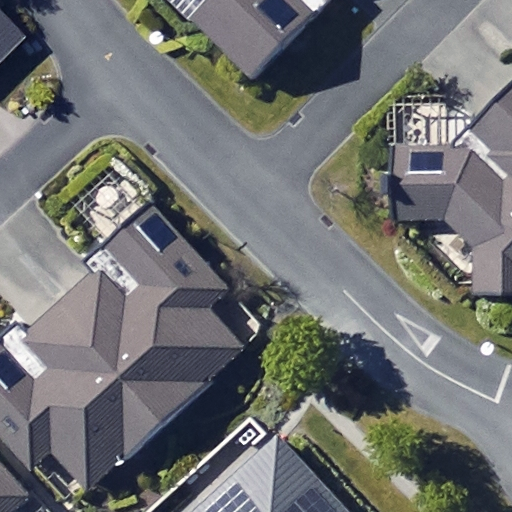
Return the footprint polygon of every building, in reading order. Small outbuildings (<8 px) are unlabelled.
[(176,0),(252,73),(322,0),(176,0)] [(0,39),(13,27),(0,13),(0,39)] [(511,73),(460,124),(438,102),(354,184),(397,227),(421,204),(474,259),(454,278),(499,324),(511,311),(511,73)] [(26,303),(0,327),(0,434),(29,466),(48,448),(93,497),(245,355),(205,312),(235,285),(177,222),(155,243),(132,219),(33,311),(26,303)] [(348,511),(275,433),(191,511),(348,511)] [(23,511),(37,498),(0,460),(0,511),(23,511)]
